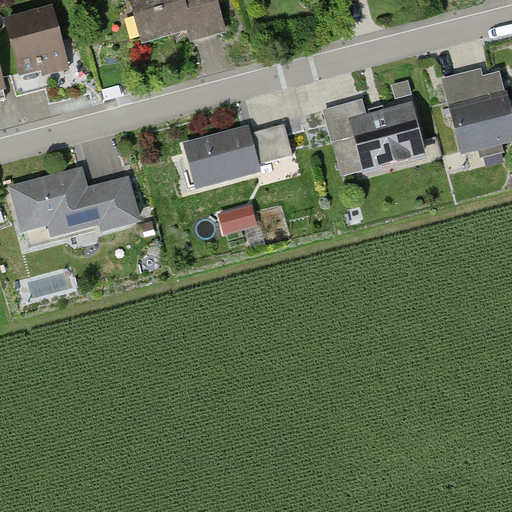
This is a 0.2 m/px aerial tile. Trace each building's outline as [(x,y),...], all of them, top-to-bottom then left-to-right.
[(131,0),(142,40),(191,26),(195,39),(226,30),(217,0),(131,0)] [(53,11),(8,23),(22,74),(67,62),(53,11)] [(472,74),(444,82),(453,113),(455,112),(466,154),(511,141),(511,127),(499,76),(474,83),(472,74)] [(412,95),(409,83),(393,87),(397,99),(412,95)] [(122,88),(109,91),(112,100),(125,97),(122,88)] [(358,140),(367,173),(424,158),(412,111),(386,118),(384,110),(371,113),(373,120),(368,122),(363,101),(324,112),(333,146),(358,140)] [(248,131),(187,147),(190,158),(180,161),(188,192),(259,173),(257,167),(294,157),(285,126),(249,136),(248,131)] [(81,172),(14,190),(25,232),(51,225),(54,237),(95,226),(81,172)] [(128,182),(94,191),(104,231),(139,222),(128,182)] [(255,225),(251,210),(222,217),(226,233),(255,225)]
